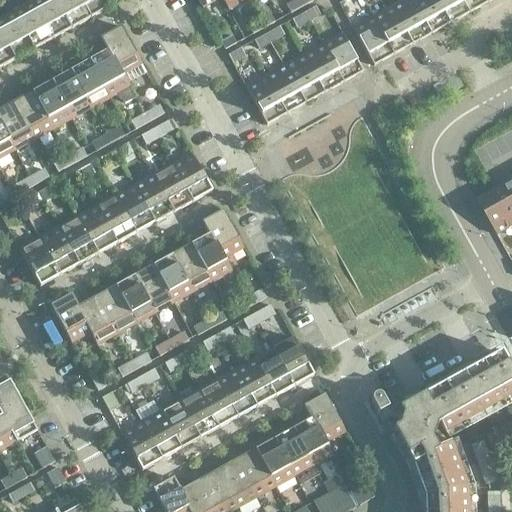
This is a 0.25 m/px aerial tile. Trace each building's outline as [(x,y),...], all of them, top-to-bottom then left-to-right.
[(54,0),(34,0),(31,2),(52,40),(64,34),(71,30),(54,0)] [(79,0),(54,0),(71,30),(78,26),(90,19),(79,0)] [(105,0),(79,0),(90,19),(103,12),(108,9),(110,8),(105,0)] [(222,0),(229,12),(229,11),(222,0),(197,0),(203,10),(220,0),(222,0)] [(222,0),(229,11),(248,1),(247,0),(222,0)] [(297,0),(296,0),(286,6),(290,15),(302,8),(297,0)] [(311,0),(297,0),(302,8),(313,2),(311,0)] [(412,0),(403,0),(391,7),(412,45),(431,35),(412,0)] [(436,0),(412,0),(431,35),(450,24),(436,0)] [(461,0),(436,0),(450,24),(469,14),(461,0)] [(486,0),(461,0),(469,14),(488,3),(486,0)] [(31,2),(12,13),(33,51),(40,47),(52,40),(31,2)] [(315,7),(304,14),(309,23),(320,16),(320,15),(315,7)] [(391,7),(372,17),(393,56),(412,45),(391,7)] [(12,13),(0,19),(0,35),(14,61),(26,55),(33,51),(12,13)] [(270,14),(259,21),(264,29),(275,23),(270,14)] [(309,23),(304,14),(291,21),(292,22),(296,30),(309,23)] [(372,17),(352,28),(373,67),(379,64),(393,56),(372,17)] [(259,21),(248,27),(252,35),(264,29),(259,21)] [(108,51),(122,76),(123,76),(142,65),(121,27),(106,35),(99,39),(106,52),(108,51)] [(279,27),(266,35),(271,43),(284,36),(280,28),(279,27)] [(340,35),(322,45),(343,83),(363,72),(342,34),(340,35)] [(0,35),(0,69),(2,68),(14,61),(0,35)] [(254,43),(259,51),(271,43),(266,35),(254,42),(254,43)] [(223,47),(225,51),(236,44),(231,36),(220,42),(223,47)] [(322,45),(303,56),(324,94),(343,83),(322,45)] [(230,60),(233,65),(246,58),(241,50),(241,49),(228,56),(230,60)] [(122,76),(108,51),(106,52),(99,56),(89,62),(110,100),(115,97),(124,104),(135,98),(130,88),(123,76),(122,76)] [(303,56),(284,66),(305,104),(324,94),(303,56)] [(70,72),(91,110),(110,100),(89,62),(77,68),(70,72)] [(284,66),(265,77),(286,115),(305,104),(284,66)] [(51,82),(72,121),(91,110),(70,72),(63,76),(51,82)] [(265,77),(245,88),(264,122),(266,126),(286,115),(265,77)] [(32,93),(53,131),(72,121),(51,82),(39,89),(32,93)] [(13,103),(34,141),(53,131),(32,93),(25,97),(13,103)] [(0,110),(0,124),(15,152),(34,141),(13,103),(1,110),(0,110)] [(159,106),(144,115),(149,123),(164,115),(159,106)] [(149,123),(144,115),(130,122),(135,131),(149,123)] [(172,120),(152,131),(158,141),(177,130),(174,125),(172,120)] [(0,160),(15,152),(0,124),(0,160)] [(119,129),(105,136),(110,145),(123,137),(119,129)] [(152,131),(141,137),(146,147),(158,141),(152,131)] [(91,144),(95,153),(110,145),(105,136),(91,144)] [(128,144),(114,152),(119,162),(133,154),(128,144)] [(82,149),(68,157),(72,166),(87,158),(82,149)] [(114,152),(100,160),(106,169),(119,162),(114,152)] [(191,154),(171,165),(192,203),(203,197),(208,194),(212,192),(191,154)] [(68,157),(53,165),(58,174),(72,166),(68,157)] [(90,165),(76,173),(82,183),(95,175),(90,165)] [(171,165),(152,175),(173,214),(175,213),(181,209),(192,203),(171,165)] [(29,178),(28,179),(32,188),(49,179),(44,170),(29,178)] [(62,180),(68,190),(82,183),(76,173),(62,180)] [(152,175),(133,186),(154,224),(165,218),(169,216),(173,214),(152,175)] [(28,179),(11,188),(15,197),(32,188),(28,179)] [(511,184),(497,193),(511,220),(511,184)] [(52,186),(36,195),(41,205),(44,203),(57,196),(52,186)] [(133,186),(114,196),(135,235),(148,228),(154,224),(133,186)] [(511,227),(511,220),(497,193),(477,204),(496,237),(497,236),(511,227)] [(36,195),(19,204),(25,214),(41,205),(36,195)] [(114,196),(95,207),(116,245),(128,238),(135,235),(114,196)] [(95,207),(76,217),(97,255),(116,245),(95,207)] [(0,214),(0,216),(7,229),(17,224),(9,210),(0,214)] [(209,235),(224,260),(243,249),(222,211),(208,219),(201,223),(208,235),(209,235)] [(76,217),(57,228),(78,266),(90,260),(97,255),(76,217)] [(57,228),(38,238),(59,276),(63,275),(78,266),(57,228)] [(224,260),(209,235),(208,235),(201,239),(190,245),(212,284),(231,273),(224,260)] [(38,238),(19,249),(40,287),(41,287),(51,281),(59,276),(38,238)] [(171,256),(193,294),(212,284),(190,245),(178,252),(171,256)] [(153,266),(174,305),(193,294),(171,256),(164,260),(153,266)] [(133,277),(155,315),(174,305),(153,266),(140,273),(133,277)] [(114,287),(136,326),(155,315),(133,277),(126,281),(114,287)] [(95,298),(117,336),(136,326),(114,287),(102,294),(95,298)] [(261,290),(247,298),(251,307),(266,299),(262,292),(261,290)] [(71,344),(90,334),(77,308),(78,308),(76,305),(71,295),(58,302),(50,307),(71,344)] [(89,302),(78,308),(77,308),(90,334),(97,347),(98,347),(117,336),(95,298),(89,302)] [(251,307),(247,298),(245,299),(232,306),(237,315),(251,307)] [(270,306),(256,314),(262,323),(275,316),(274,314),(272,310),(270,306)] [(222,312),(207,320),(212,329),(226,321),(222,312)] [(262,323),(256,314),(242,321),(248,331),(259,325),(262,323)] [(207,320),(192,328),(197,337),(212,329),(207,320)] [(230,328),(216,336),(221,346),(235,339),(230,328)] [(184,333),(169,341),(174,350),(188,342),(184,333)] [(216,336),(202,344),(208,354),(221,346),(216,336)] [(292,338),(273,349),(294,387),(307,380),(313,376),(292,338)] [(155,349),(159,358),(174,350),(169,341),(155,349)] [(397,412),(499,355),(501,354),(504,352),(501,348),(386,412),(383,413),(381,415),(391,432),(397,429),(400,419),(397,412)] [(192,349),(178,357),(183,367),(197,359),(192,349)] [(273,349),(254,360),(275,398),(282,394),(294,387),(273,349)] [(147,353),(131,362),(136,371),(152,362),(147,353)] [(465,511),(465,489),(447,443),(443,435),(511,397),(511,378),(499,355),(397,412),(400,419),(397,429),(391,432),(410,466),(421,497),(422,511),(465,511)] [(178,357),(164,365),(170,374),(183,367),(178,357)] [(254,360),(235,370),(256,408),(268,401),(275,398),(254,360)] [(136,371),(131,362),(117,370),(122,379),(136,371)] [(154,370),(140,378),(146,388),(159,380),(154,370)] [(235,370),(216,381),(237,419),(244,415),(256,408),(235,370)] [(90,378),(97,392),(106,388),(101,377),(99,374),(90,378)] [(140,378),(126,386),(132,396),(146,388),(140,378)] [(216,381),(197,391),(218,429),(230,423),(237,419),(216,381)] [(30,418),(27,413),(10,382),(0,386),(0,410),(7,424),(18,443),(37,432),(30,418)] [(197,391),(178,402),(199,440),(206,436),(218,429),(197,391)] [(101,399),(109,413),(119,408),(112,394),(101,399)] [(311,419),(325,444),(326,444),(345,433),(332,409),(324,396),(310,403),(305,406),(303,407),(310,419),(311,419)] [(375,398),(373,398),(371,399),(370,400),(369,403),(369,404),(369,406),(376,417),(378,416),(381,415),(383,413),(386,412),(380,401),(378,399),(376,398),(375,398)] [(178,402),(159,412),(180,450),(192,444),(199,440),(178,402)] [(0,452),(18,443),(7,424),(0,410),(0,452)] [(159,412),(140,423),(161,461),(168,457),(180,450),(159,412)] [(410,466),(391,432),(381,415),(378,416),(376,417),(404,469),(415,498),(415,511),(422,511),(421,497),(410,466)] [(325,444),(311,419),(310,419),(303,423),(292,429),(313,467),(332,457),(333,456),(326,444),(325,444)] [(140,423),(120,434),(141,472),(154,465),(161,461),(140,423)] [(511,429),(510,425),(502,429),(510,445),(511,444),(511,429)] [(273,440),(294,478),(313,467),(292,429),(280,436),(273,440)] [(502,429),(494,433),(503,449),(510,445),(502,429)] [(494,433),(486,438),(495,454),(503,449),(494,433)] [(254,450),(275,488),(294,478),(273,440),(266,444),(254,450)] [(470,447),(477,467),(491,462),(489,457),(484,442),(470,447)] [(46,448),(44,449),(34,455),(42,470),(55,463),(46,448)] [(236,461),(256,499),(275,488),(254,450),(242,457),(236,461)] [(217,471),(238,509),(256,499),(236,461),(228,465),(217,471)] [(491,462),(477,467),(485,487),(499,481),(491,462)] [(58,468),(46,475),(54,491),(67,484),(66,482),(60,473),(58,468)] [(22,470),(11,476),(16,485),(27,479),(22,470)] [(198,482),(214,511),(232,511),(238,509),(217,471),(204,478),(198,482)] [(344,479),(351,492),(359,488),(366,484),(362,476),(356,479),(353,474),(344,479)] [(0,482),(5,491),(16,485),(11,476),(0,482)] [(163,511),(189,511),(179,492),(180,491),(179,489),(173,479),(172,480),(160,486),(152,491),(163,511)] [(190,486),(180,491),(179,492),(189,511),(214,511),(198,482),(190,486)] [(30,484),(19,490),(23,499),(35,492),(30,484)] [(367,502),(374,498),(366,484),(359,488),(351,492),(359,507),(367,502)] [(344,488),(329,496),(333,502),(335,501),(341,498),(347,494),(344,488)] [(19,490),(7,496),(12,505),(23,499),(19,490)] [(486,493),(486,511),(501,511),(501,493),(486,493)] [(349,511),(355,509),(347,494),(341,498),(335,501),(333,502),(329,504),(323,508),(317,511),(349,511)] [(313,504),(317,511),(323,508),(329,504),(333,502),(329,496),(313,504)] [(56,511),(82,511),(81,510),(76,501),(56,511)]
